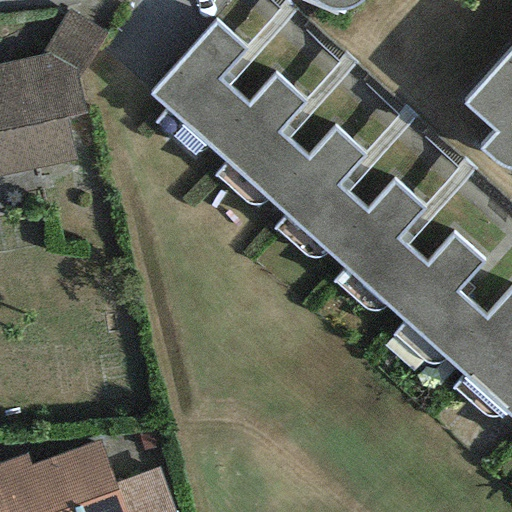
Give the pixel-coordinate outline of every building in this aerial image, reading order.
[(310,0),(316,6),(332,12),(339,12),(353,7),(361,0),(310,0)] [(104,33),(68,10),(40,55),(46,54),(75,72),(77,80),(104,33)] [(511,418),(511,292),(484,323),(452,294),(478,265),(453,242),(427,271),(393,240),(419,211),(393,187),(366,217),(333,187),(361,156),(334,132),(307,162),(275,134),(303,102),(273,75),(247,103),(220,79),(245,50),(213,22),(148,95),(511,418)] [(511,49),(463,105),(495,134),(479,151),(492,161),(500,168),(509,171),(511,170),(511,49)] [(75,72),(46,54),(40,55),(0,65),(0,176),(73,161),(65,119),(85,114),(77,80),(75,72)] [(160,452),(155,416),(110,423),(115,458),(160,452)] [(172,511),(156,468),(114,484),(99,441),(30,465),(24,454),(3,461),(0,460),(0,511),(172,511)]
